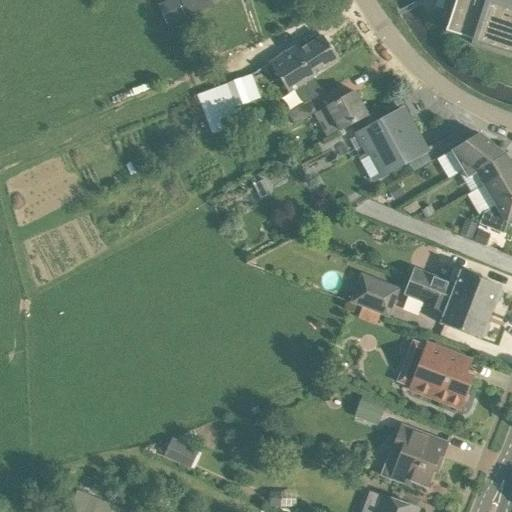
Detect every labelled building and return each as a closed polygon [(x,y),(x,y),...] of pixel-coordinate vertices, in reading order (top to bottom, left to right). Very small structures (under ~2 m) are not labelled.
[(185,17),(177,0),(169,0),(162,3),(171,23),(185,17)] [(181,0),(187,15),(227,0),(181,0)] [(456,0),(446,33),(478,43),(477,47),(511,58),(511,5),(497,1),(497,0),(456,0)] [(298,46),(269,64),(288,94),(296,89),(304,103),(322,92),(312,77),(338,61),(323,37),(301,51),(298,46)] [(248,103),(248,102),(241,82),(240,79),(197,95),(211,132),(236,122),(231,109),(248,103)] [(368,117),(355,92),(313,116),(326,139),(368,117)] [(277,134),(306,118),(316,113),(310,102),(271,123),(277,134)] [(402,110),(357,135),(367,154),(379,148),(392,171),(426,150),(411,123),(410,124),(402,110)] [(252,128),(261,123),(258,116),(248,121),(252,128)] [(478,171),(504,156),(478,135),(453,150),(469,176),(478,171)] [(511,168),(504,156),(478,171),(486,185),(511,169),(511,168)] [(497,203),(511,194),(511,169),(486,185),(497,203)] [(398,184),(387,190),(394,201),(405,195),(398,184)] [(511,194),(497,203),(507,222),(511,218),(511,194)] [(507,222),(497,203),(484,210),(479,225),(502,234),(507,222)] [(430,206),(421,211),(426,220),(435,214),(430,206)] [(459,236),(470,240),(476,225),(465,221),(459,236)] [(478,231),(474,242),(485,247),(490,235),(478,231)] [(413,270),(403,298),(416,303),(422,288),(489,314),(493,304),(497,302),(500,294),(499,289),(497,288),(497,287),(482,281),(479,276),(468,272),(464,274),(452,269),(447,283),(413,270)] [(398,290),(361,276),(350,304),(387,319),(398,290)] [(486,323),(489,314),(422,288),(416,303),(434,310),(432,314),(441,318),(439,324),(477,339),(478,337),(480,338),(484,336),(487,328),(486,323)] [(471,378),(465,375),(458,373),(463,359),(427,345),(426,348),(413,342),(407,356),(421,361),(410,390),(459,409),(471,378)] [(385,405),(362,397),(354,417),(377,426),(385,405)] [(441,442),(402,427),(383,479),(407,489),(408,484),(416,487),(423,490),(431,470),(432,471),(434,471),(435,470),(439,459),(438,456),(436,455),(441,442)] [(190,445),(173,438),(166,457),(182,464),(190,445)] [(77,490),(67,511),(128,511),(129,511),(77,490)] [(269,508),(281,508),(281,492),(269,492),(269,508)] [(415,511),(416,509),(368,492),(360,511),(415,511)]
